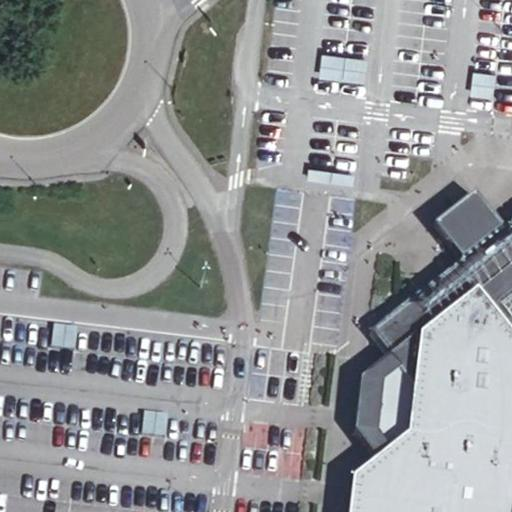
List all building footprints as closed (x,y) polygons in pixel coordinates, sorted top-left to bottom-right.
[(364,75),(365,55),(324,54),(324,74),(364,75)] [(451,211),(430,228),(458,262),(498,229),(470,195),(451,211)] [(511,511),(511,223),(505,222),(498,229),(458,262),(450,268),(447,291),(423,289),(368,336),(386,360),(410,391),(407,414),(404,442),(369,469),(350,486),(346,511),(511,511)] [(450,268),(423,289),(447,291),(450,268)] [(410,391),(386,360),(356,383),(349,443),(369,469),(404,442),(407,414),(410,391)]
